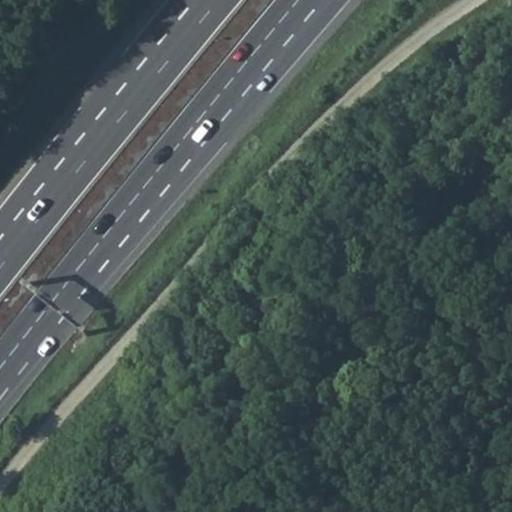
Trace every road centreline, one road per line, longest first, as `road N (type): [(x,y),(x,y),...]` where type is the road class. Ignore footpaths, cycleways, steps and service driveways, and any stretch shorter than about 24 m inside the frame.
road 1 (track): [(0,486),(64,396),(341,101),(477,0)]
road 2 (trunk): [(0,368),(298,0)]
road 3 (trunk): [(212,9),(0,267)]
